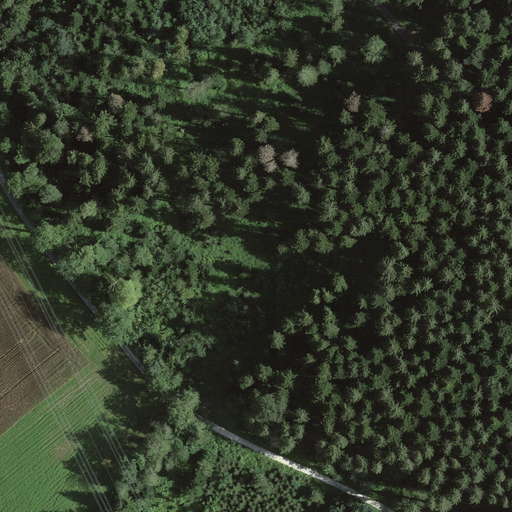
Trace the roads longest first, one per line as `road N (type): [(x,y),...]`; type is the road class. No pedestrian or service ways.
road 1 (track): [(387,511),(170,399),(28,227),(0,178)]
road 2 (track): [(376,0),(511,156)]
